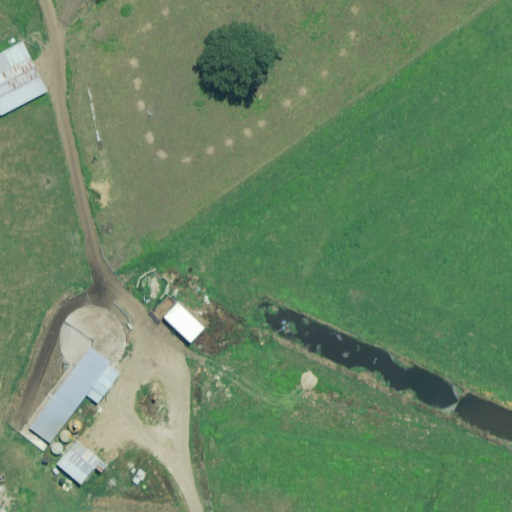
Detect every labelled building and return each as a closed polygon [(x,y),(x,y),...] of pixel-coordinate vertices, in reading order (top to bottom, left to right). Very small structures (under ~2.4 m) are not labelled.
[(0,115),(46,93),(21,44),(0,54),(0,115)] [(203,329),(177,305),(163,320),(188,344),(203,329)] [(120,375),(88,350),(27,428),(48,444),(85,396),(97,405),(120,375)] [(75,437),(65,428),(48,449),(58,458),(75,437)] [(100,462),(76,442),(55,466),(79,486),(100,462)]
